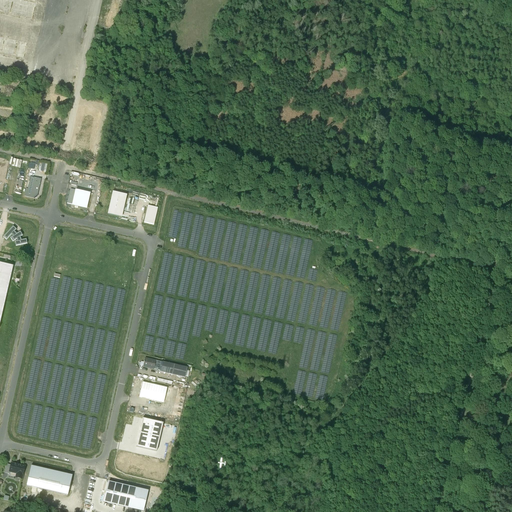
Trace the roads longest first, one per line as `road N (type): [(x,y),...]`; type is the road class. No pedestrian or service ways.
road 1 (unclassified): [(51,215),(147,237),(152,249),(105,456),(93,463),(0,443)]
road 2 (track): [(0,150),(377,241)]
road 3 (track): [(377,241),(389,346),(302,453),(276,511)]
road 4 (track): [(495,269),(440,511)]
road 5 (unclassified): [(0,438),(51,215)]
road 6 (track): [(104,469),(115,479),(268,511)]
road 7 (track): [(377,241),(495,269)]
